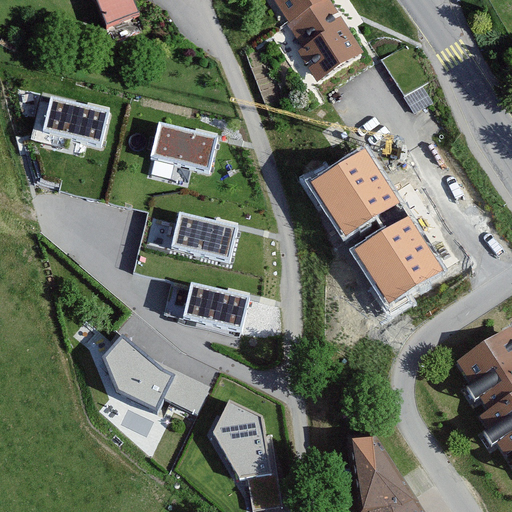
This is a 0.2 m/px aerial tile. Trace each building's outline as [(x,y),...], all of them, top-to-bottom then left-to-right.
[(84,0),(106,29),(136,19),(128,0),(84,0)] [(329,4),(327,0),(268,0),(284,29),(329,4)] [(343,23),(329,4),(284,29),(294,52),(343,23)] [(314,87),(362,57),(343,23),(294,52),(314,87)] [(107,110),(52,98),(45,128),(100,141),(107,110)] [(161,124),(154,153),(208,166),(215,136),(161,124)] [(399,203),(365,149),(312,182),(346,236),(399,203)] [(235,227),(182,213),(174,242),(228,257),(235,227)] [(443,271),(409,216),(356,250),(390,304),(443,271)] [(247,296),(193,283),(186,311),(241,324),(247,296)] [(511,346),(505,335),(447,368),(480,415),(511,390),(511,346)] [(162,371),(123,337),(107,355),(119,386),(156,405),(171,375),(162,371)] [(511,390),(480,415),(474,420),(501,455),(511,446),(511,390)] [(262,416),(230,400),(214,433),(240,478),(270,474),(262,416)] [(417,511),(370,439),(344,443),(350,511),(417,511)] [(511,446),(501,455),(511,469),(511,446)]
